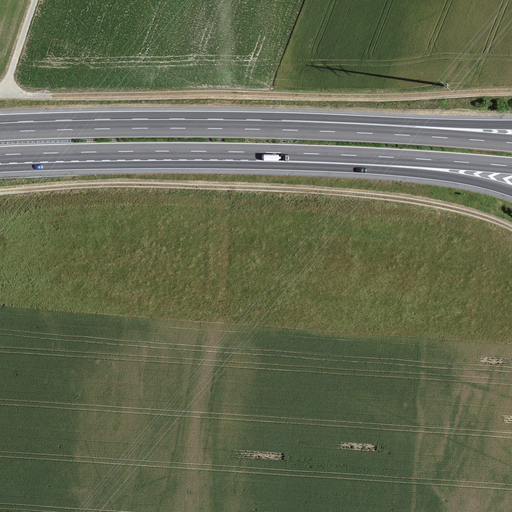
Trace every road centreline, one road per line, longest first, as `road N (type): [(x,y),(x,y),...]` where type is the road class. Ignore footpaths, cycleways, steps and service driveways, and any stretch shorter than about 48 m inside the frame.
road 1 (track): [(0,192),(147,184),(304,190),(435,205),(511,228)]
road 2 (track): [(2,95),(511,91)]
road 3 (trunk): [(281,129),(0,132)]
road 4 (trunk): [(256,152),(511,191)]
road 5 (trunk): [(0,154),(256,152)]
road 6 (trunk): [(256,152),(511,166)]
road 7 (trunk): [(511,143),(281,129)]
road 8 (trunk): [(511,125),(281,129)]
